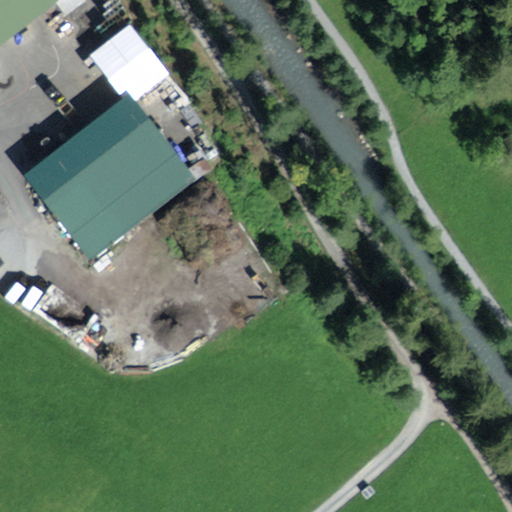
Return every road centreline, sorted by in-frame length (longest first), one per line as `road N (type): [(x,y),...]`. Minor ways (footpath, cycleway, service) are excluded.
road 1 (track): [(179,0),(428,391),(423,419),(405,444),(324,511)]
road 2 (track): [(511,336),(418,204),(380,105),(308,0)]
road 3 (track): [(428,391),(511,504)]
